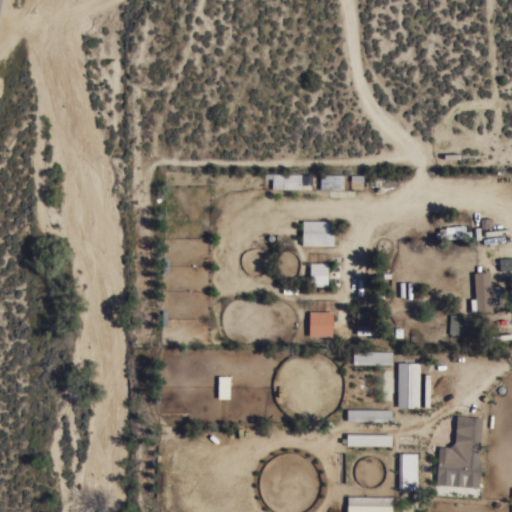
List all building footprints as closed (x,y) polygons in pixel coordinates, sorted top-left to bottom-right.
[(320,173),(343,174),(343,189),(319,189),(320,173)] [(302,174),(301,189),(271,189),(272,174),(302,174)] [(301,245),(302,221),(333,221),(333,246),(301,245)] [(436,235),(434,235),(434,233),(435,233),(435,232),(445,231),(445,226),(453,226),(453,231),(470,230),(470,237),(436,238),(436,235)] [(511,256),(511,269),(499,270),(498,257),(511,256)] [(309,262),(327,262),(327,286),(309,285),(309,262)] [(490,285),(497,285),(498,305),(491,305),(491,310),(470,311),(469,298),(474,298),(473,272),(489,271),(490,285)] [(332,311),(332,335),(308,335),(308,325),(309,310),(332,311)] [(351,312),(356,312),(356,311),(363,312),(368,312),(367,322),(363,322),(363,323),(355,323),(355,322),(351,322),(351,312)] [(461,333),(456,333),(456,336),(450,336),(450,332),(448,332),(449,313),(461,314),(461,333)] [(391,351),(391,364),(352,363),(352,350),(391,351)] [(418,407),(397,406),(397,361),(419,362),(418,407)] [(391,409),(391,420),(346,420),(346,408),(391,409)] [(454,442),(456,414),(481,416),(479,448),(478,459),(480,459),(478,487),(435,483),(438,447),(448,447),(454,442)] [(391,433),(391,445),(346,445),(346,433),(391,433)] [(416,490),(398,489),(398,452),(416,452),(416,490)] [(391,496),(391,511),(346,511),(347,496),(391,496)]
